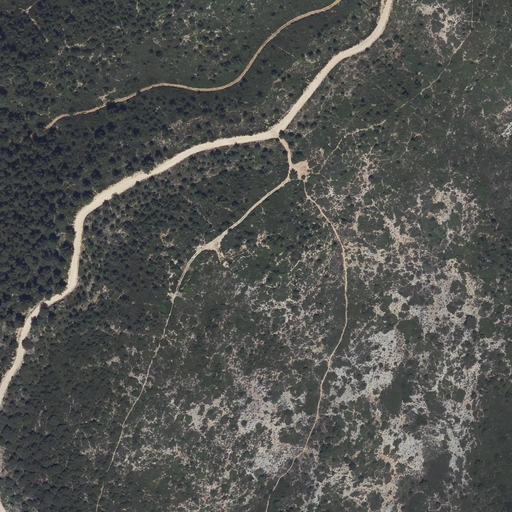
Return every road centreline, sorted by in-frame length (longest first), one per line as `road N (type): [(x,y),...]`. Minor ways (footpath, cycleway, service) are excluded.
road 1 (track): [(0,397),(25,329),(72,283),(81,219),(95,202),(199,147),(275,134),(340,56),(376,36),(390,0)]
road 2 (track): [(339,0),(280,28),(226,86),(149,87),(0,147)]
